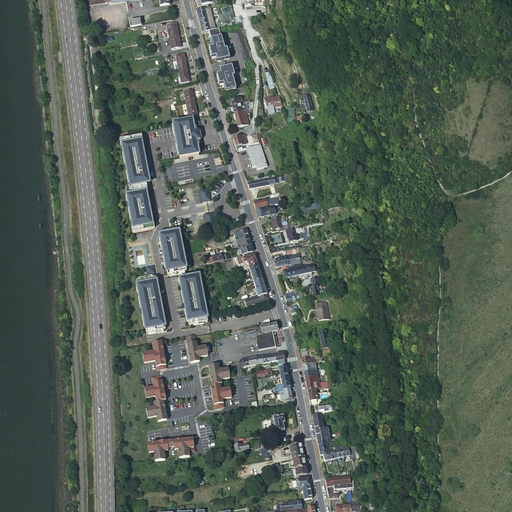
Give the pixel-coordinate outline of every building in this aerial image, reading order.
[(210,8),(205,9),(209,26),(211,31),(215,30),(210,8)] [(205,9),(197,11),(201,28),(209,26),(205,9)] [(167,26),(169,38),(179,36),(177,24),(178,24),(178,23),(168,25),(168,26),(167,26)] [(253,59),(243,27),(237,29),(246,61),(253,59)] [(215,30),(211,31),(209,32),(214,48),(210,49),(212,59),(216,58),(218,63),(230,59),(227,48),(225,49),(225,51),(222,52),(220,47),(224,46),(219,29),(215,30)] [(179,36),(169,38),(172,50),(173,49),(173,50),(183,48),(182,47),(182,48),(179,36)] [(176,56),(179,70),(187,68),(186,61),(185,59),(185,55),(176,56)] [(224,85),(226,92),(236,90),(234,81),(231,82),(229,78),(233,77),(233,79),(235,78),(232,67),(220,70),(221,75),(218,76),(220,86),(224,85)] [(187,68),(179,70),(180,76),(179,76),(180,84),(181,85),(185,84),(184,83),(190,82),(187,68)] [(270,70),(265,72),(268,84),(274,82),(270,70)] [(186,98),(187,103),(195,101),(193,90),(184,92),(186,98)] [(264,99),(265,102),(263,102),(265,109),(267,109),(268,113),(274,111),(273,107),(281,105),(279,95),(264,99)] [(304,99),(307,112),(313,111),(310,97),(305,99),(304,99)] [(233,107),(244,104),(242,98),(231,101),(233,107)] [(187,103),(186,103),(189,116),(198,114),(195,101),(187,103)] [(246,110),(244,104),(233,107),(234,113),(246,110)] [(253,110),(246,110),(234,113),(238,127),(248,125),(247,120),(248,118),(247,114),(250,114),(251,112),(253,112),(253,110)] [(195,132),(192,119),(174,123),(175,127),(176,127),(177,136),(176,136),(178,145),(179,145),(181,153),(180,153),(181,158),(199,154),(197,141),(201,141),(199,131),(195,132)] [(233,139),(236,147),(247,144),(245,138),(246,137),(246,136),(244,136),(244,135),(233,139)] [(141,136),(122,140),(131,185),(126,186),(135,233),(154,229),(151,215),(150,215),(149,206),(150,206),(147,191),(149,191),(147,183),(150,183),(149,178),(148,178),(146,169),(147,169),(145,159),(144,160),(142,150),(144,150),(141,136)] [(260,146),(254,147),(252,148),(252,147),(249,148),(247,149),(252,168),(256,167),(257,169),(266,167),(260,146)] [(274,178),(247,184),(249,190),(275,185),(274,178)] [(209,190),(201,191),(203,201),(211,199),(209,190)] [(267,196),(264,197),(264,201),(259,202),(259,201),(253,202),(254,204),(255,209),(271,205),(272,206),(276,205),(278,204),(277,199),(270,201),(269,198),(268,198),(267,196)] [(322,202),(300,206),(301,213),(323,209),(322,202)] [(257,214),(259,218),(274,214),(273,207),(256,210),(257,214)] [(214,215),(206,217),(208,227),(210,226),(216,225),(214,215)] [(280,232),(286,230),(288,230),(287,225),(286,226),(285,222),(281,223),(279,218),(271,221),(274,230),(279,229),(280,232)] [(295,229),(286,231),(288,238),(289,238),(290,242),(298,240),(296,232),(295,229)] [(247,233),(246,230),(241,232),(234,234),(236,242),(248,238),(247,233)] [(163,249),(168,275),(187,271),(180,231),(161,235),(161,240),(162,239),(164,249),(163,249)] [(240,250),(251,246),(248,238),(236,242),(238,248),(238,250),(240,250)] [(244,255),(253,253),(252,250),(251,246),(240,250),(241,256),(244,255)] [(220,263),(230,261),(228,254),(224,254),(224,256),(222,257),(222,255),(207,258),(208,264),(213,263),(212,264),(220,263)] [(283,268),(288,266),(303,262),(302,260),(300,260),(300,257),(303,257),(302,254),(281,260),(283,268)] [(256,261),(254,256),(245,259),(243,259),(245,265),(248,263),(256,261)] [(237,259),(233,260),(236,267),(240,266),(245,265),(243,259),(240,260),(239,258),(237,259)] [(276,270),(281,268),(283,268),(281,260),(274,262),(275,266),(276,270)] [(295,268),(297,276),(316,270),(315,264),(303,267),(302,263),(294,265),(295,268)] [(153,266),(146,267),(147,274),(155,273),(153,266)] [(258,268),(258,266),(250,268),(249,268),(251,274),(252,277),(257,275),(257,272),(259,272),(258,268)] [(283,268),(281,268),(282,272),(283,272),(284,275),(285,279),(297,276),(295,268),(289,269),(288,266),(283,268)] [(252,277),(254,283),(262,280),(261,276),(259,272),(257,272),(257,275),(252,277)] [(208,322),(200,275),(181,279),(185,302),(186,302),(188,311),(187,311),(189,325),(208,322)] [(159,294),(156,277),(137,280),(146,333),(165,329),(160,302),(159,303),(158,294),(159,294)] [(307,300),(320,297),(318,281),(318,278),(312,278),(313,286),(311,287),(312,295),(307,296),(307,300)] [(254,283),(256,289),(264,286),(263,283),(262,280),(254,283)] [(264,286),(256,289),(258,295),(258,296),(258,297),(267,295),(265,290),(264,286)] [(291,293),(284,295),(285,298),(287,303),(295,301),(293,296),(291,293)] [(240,302),(242,308),(253,305),(269,300),(268,298),(267,295),(258,297),(258,296),(254,297),(254,299),(240,302)] [(327,301),(315,303),(318,320),(329,319),(327,301)] [(277,327),(276,323),(242,331),(244,339),(255,337),(261,335),(273,332),(279,331),(277,327)] [(320,330),(324,354),(330,353),(330,350),(332,349),(331,345),(333,345),(331,333),(328,334),(328,332),(326,332),(326,330),(324,331),(324,330),(320,330)] [(273,337),(273,332),(261,335),(262,338),(255,339),(258,352),(276,348),(274,342),(273,337)] [(195,336),(185,337),(189,363),(199,361),(198,357),(207,356),(205,346),(197,347),(195,336)] [(155,361),(156,370),(166,368),(161,341),(152,342),(153,350),(142,352),(144,362),(155,361)] [(278,364),(285,363),(284,357),(283,353),(275,354),(276,362),(277,361),(278,364)] [(262,356),(264,364),(276,362),(275,354),(262,356)] [(258,357),(239,360),(241,368),(259,365),(258,357)] [(302,365),(315,363),(314,357),(310,357),(304,358),(301,358),(302,362),(302,365)] [(316,368),(315,363),(302,365),(303,368),(304,371),(316,368)] [(218,364),(208,366),(212,385),(210,386),(214,409),(224,407),(222,399),(231,398),(229,388),(220,389),(219,384),(221,384),(220,380),(229,378),(228,368),(219,370),(218,364)] [(281,385),(289,384),(287,373),(285,367),(265,371),(256,372),(257,379),(259,379),(259,380),(271,378),(271,377),(279,375),(281,385)] [(317,374),(316,368),(304,371),(304,374),(305,377),(317,374)] [(306,383),(318,381),(317,374),(305,377),(306,381),(306,383)] [(160,376),(151,377),(153,386),(144,388),(146,398),(155,396),(156,402),(153,402),(154,406),(145,408),(147,418),(156,416),(157,421),(166,419),(163,400),(165,400),(163,390),(173,388),(172,382),(162,384),(160,376)] [(320,387),(318,381),(306,383),(308,390),(315,388),(319,387),(320,387)] [(278,393),(290,391),(289,387),(289,384),(281,385),(275,386),(277,394),(278,393)] [(315,388),(308,390),(309,397),(310,400),(317,399),(317,397),(315,388)] [(280,402),(292,399),(291,395),(290,391),(278,393),(280,402)] [(318,441),(320,451),(330,449),(332,448),(335,448),(338,447),(336,440),(331,441),(327,421),(322,421),(321,414),(313,416),(313,418),(314,422),(316,433),(318,441)] [(270,419),(272,431),(283,430),(281,423),(283,422),(282,417),(270,419)] [(192,439),(152,443),(147,444),(148,453),(153,453),(154,462),(164,461),(163,452),(167,451),(167,448),(173,448),(174,450),(177,450),(178,459),(189,457),(188,454),(195,453),(195,450),(193,450),(192,439)] [(302,448),(301,443),(289,445),(288,445),(290,455),(292,456),(292,459),(303,457),(302,453),(302,448)] [(351,454),(348,445),(342,446),(343,450),(345,456),(351,454)] [(333,452),(335,459),(340,457),(338,451),(343,450),(342,446),(338,447),(335,448),(336,452),(333,452)] [(304,461),(303,457),(292,459),(294,469),(295,469),(305,468),(304,461)] [(275,473),(282,472),(281,466),(279,466),(278,464),(274,464),(275,473)] [(264,470),(265,475),(274,473),(273,466),(265,467),(266,470),(264,470)] [(295,469),(294,469),(296,477),(307,475),(306,471),(305,468),(295,469)] [(333,477),(331,478),(331,479),(330,479),(332,486),(334,486),(335,488),(342,487),(341,484),(351,483),(350,477),(350,476),(333,478),(333,477)] [(308,481),(307,478),(296,480),(298,489),(309,487),(308,481)] [(310,490),(309,487),(298,489),(297,489),(298,494),(303,493),(304,499),(311,498),(311,496),(310,490)] [(280,505),(281,511),(293,509),(293,510),(301,508),(300,501),(280,505)] [(360,511),(360,509),(359,502),(359,501),(353,502),(349,503),(350,505),(351,511),(357,510),(356,511),(360,511)]
